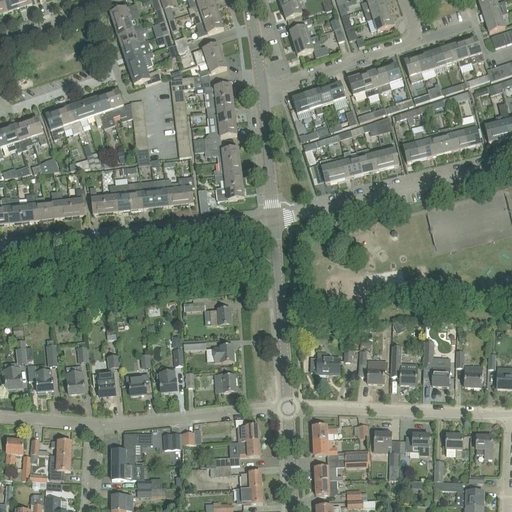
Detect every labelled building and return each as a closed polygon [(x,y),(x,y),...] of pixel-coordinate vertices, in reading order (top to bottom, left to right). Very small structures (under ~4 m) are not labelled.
[(0,0),(0,16),(3,16),(8,15),(3,0),(0,0)] [(20,10),(16,0),(3,0),(8,15),(13,13),(13,12),(20,10)] [(27,8),(33,7),(30,0),(16,0),(20,10),(27,8)] [(156,13),(161,12),(157,0),(154,0),(151,1),(155,13),(156,12),(156,13)] [(160,0),(164,11),(173,8),(170,0),(160,0)] [(195,0),(188,3),(190,10),(188,11),(190,16),(216,7),(214,2),(213,2),(212,0),(197,0),(196,0),(195,0)] [(279,0),(282,10),(298,5),(306,2),(305,0),(279,0)] [(366,0),(368,4),(362,6),(363,11),(364,11),(386,5),(384,1),(384,0),(366,0)] [(477,0),(482,11),(498,6),(495,0),(477,0)] [(349,13),(347,4),(343,5),(343,4),(338,6),(341,18),(348,16),(347,14),(349,13)] [(303,23),(301,17),(302,17),(298,5),(282,10),(286,22),(290,21),(291,27),(303,23)] [(386,5),(364,11),(365,14),(368,23),(374,22),(389,17),(387,9),(386,5)] [(130,22),(140,19),(136,6),(110,15),(112,20),(113,20),(115,27),(130,22)] [(485,23),(501,18),(498,6),(482,11),(485,23)] [(196,27),(219,20),(217,13),(217,12),(216,7),(190,16),(192,21),(194,20),(196,27)] [(174,20),(171,9),(173,8),(164,11),(165,11),(168,22),(174,20)] [(159,25),(165,23),(161,12),(156,13),(160,25),(159,25)] [(345,30),(351,28),(348,16),(341,18),(345,30)] [(389,17),(374,22),(377,34),(393,29),(393,27),(392,24),(394,24),(392,17),(390,17),(389,17)] [(489,35),(505,30),(501,18),(485,23),(489,35)] [(172,35),(179,33),(174,20),(168,22),(172,35)] [(221,26),(219,20),(196,27),(198,34),(196,35),(198,40),(224,32),(222,26),(221,26)] [(291,33),(290,33),(291,38),(290,39),(292,46),(294,45),(294,46),(310,41),(306,28),(312,26),(310,21),(303,23),(291,27),(293,32),(291,33)] [(133,29),(130,22),(115,27),(118,34),(117,34),(119,39),(144,31),(142,26),(133,29)] [(164,37),(169,36),(169,35),(165,23),(159,25),(164,37)] [(352,29),(351,28),(345,30),(349,43),(357,41),(354,28),(352,29)] [(338,44),(345,42),(341,30),(334,32),(338,44)] [(144,31),(119,39),(120,44),(121,44),(123,51),(146,43),(143,36),(146,36),(144,31)] [(507,47),(511,45),(511,43),(509,34),(503,35),(507,47)] [(501,49),(507,47),(503,35),(497,37),(501,49)] [(167,49),(173,47),(169,36),(164,37),(167,49)] [(495,51),(501,49),(497,37),(491,39),(495,51)] [(294,47),(293,47),(295,54),(296,53),(298,58),(302,57),(321,50),(318,41),(317,38),(310,41),(294,46),(294,47)] [(189,49),(186,39),(175,43),(176,46),(176,47),(176,48),(177,47),(179,52),(189,49)] [(477,40),(464,44),(470,60),(476,58),(478,65),(484,63),(477,40)] [(126,63),(152,55),(148,43),(146,43),(123,51),(126,58),(125,58),(126,63)] [(471,65),(470,60),(464,44),(452,48),(458,64),(460,69),(471,65)] [(197,67),(199,66),(207,64),(222,59),(220,52),(221,52),(219,46),(193,55),(195,60),(197,67)] [(176,48),(176,47),(173,48),(173,47),(167,49),(167,50),(168,50),(172,61),(180,58),(180,59),(181,59),(179,52),(177,47),(176,48)] [(446,68),(458,64),(452,48),(440,52),(446,68)] [(181,59),(191,55),(189,49),(179,52),(181,59)] [(434,72),(446,68),(440,52),(429,56),(434,72)] [(131,75),(146,70),(153,67),(151,61),(154,60),(152,55),(126,63),(128,68),(129,68),(131,75)] [(422,76),(434,72),(429,56),(417,60),(422,76)] [(224,66),(222,59),(207,64),(199,66),(201,73),(200,74),(201,79),(227,71),(225,65),(224,66)] [(417,60),(404,64),(407,73),(409,80),(411,84),(411,85),(424,81),(422,76),(417,60)] [(385,70),(384,70),(390,86),(402,82),(400,76),(397,66),(395,67),(392,68),(391,66),(385,68),(385,70)] [(503,80),(508,78),(504,67),(499,69),(503,80)] [(497,82),(503,80),(499,69),(493,70),(497,82)] [(149,77),(146,70),(131,75),(134,82),(133,82),(135,87),(144,84),(145,88),(161,83),(158,73),(149,77)] [(391,91),(390,86),(384,70),(372,74),(379,95),(391,91)] [(491,84),(497,82),(493,70),(487,72),(488,76),(490,82),(491,84)] [(379,95),(372,74),(368,75),(368,73),(360,76),(368,99),(379,95)] [(353,81),(348,82),(351,92),(353,98),(366,94),(360,76),(352,78),(353,81)] [(479,86),(490,82),(488,76),(477,80),(479,86)] [(467,90),(479,86),(477,80),(465,84),(467,90)] [(511,81),(500,85),(502,90),(511,86),(511,81)] [(455,94),(467,90),(465,84),(453,88),(455,94)] [(334,104),(346,100),(341,85),(328,89),(334,104)] [(491,98),(503,94),(502,90),(500,85),(488,89),(489,94),(490,94),(491,98)] [(436,90),(427,92),(429,96),(428,96),(430,102),(443,98),(441,92),(439,86),(435,87),(436,90)] [(206,103),(232,100),(231,92),(232,92),(231,87),(205,90),(206,103)] [(441,92),(443,98),(455,94),(453,88),(441,92)] [(322,108),(334,104),(328,89),(316,93),(322,108)] [(478,98),(489,94),(488,89),(476,93),(478,98)] [(113,95),(106,98),(111,113),(114,120),(121,117),(122,120),(126,119),(127,123),(133,121),(134,120),(133,116),(132,110),(132,106),(125,108),(123,108),(118,93),(113,95)] [(324,115),(322,108),(316,93),(304,97),(310,112),(315,111),(317,117),(324,115)] [(456,104),(467,100),(472,98),(470,93),(454,98),(456,103),(456,104)] [(415,107),(430,102),(428,96),(414,101),(415,107)] [(297,116),(310,112),(304,97),(292,101),(297,116)] [(114,120),(106,98),(99,100),(99,99),(94,101),(103,127),(108,125),(107,122),(114,120)] [(445,108),(456,104),(456,103),(454,98),(442,102),(444,105),(445,108)] [(233,106),(232,100),(206,103),(207,115),(234,112),(234,106),(233,106)] [(103,127),(94,101),(89,103),(89,104),(82,106),(87,121),(94,118),(98,128),(103,127)] [(409,102),(397,106),(399,113),(411,108),(414,108),(413,107),(412,102),(411,102),(409,102)] [(437,117),(436,111),(445,108),(444,105),(442,102),(431,106),(432,112),(433,112),(434,118),(437,117)] [(87,121),(82,106),(75,108),(75,107),(70,109),(79,135),(84,133),(80,123),(87,121)] [(386,117),(399,113),(397,106),(384,111),(386,117)] [(420,116),(432,112),(431,106),(419,110),(420,116)] [(503,124),(497,125),(501,142),(511,138),(511,132),(509,122),(505,106),(499,108),(501,118),(503,124)] [(65,112),(58,114),(64,129),(65,133),(67,139),(74,136),(79,135),(70,109),(65,111),(65,112)] [(419,110),(407,114),(408,120),(407,120),(409,125),(410,127),(415,126),(413,118),(420,116),(419,110)] [(374,121),(386,117),(384,111),(372,115),(374,121)] [(235,125),(234,118),(235,118),(234,112),(207,115),(208,121),(214,120),(214,127),(235,125)] [(343,131),(357,126),(352,113),(346,115),(348,123),(341,125),(343,131)] [(64,129),(58,114),(51,116),(51,115),(46,117),(54,143),(60,141),(58,135),(65,133),(64,129)] [(407,114),(395,118),(397,123),(407,120),(408,120),(407,114)] [(360,125),(374,121),(372,115),(358,120),(360,125)] [(389,119),(375,124),(376,130),(381,129),(391,125),(389,119)] [(33,123),(26,125),(31,140),(33,145),(40,143),(42,147),(47,145),(42,129),(38,120),(33,122),(33,123)] [(375,124),(362,129),(364,133),(364,134),(366,134),(369,133),(376,130),(375,124)] [(468,150),(481,147),(476,124),(463,127),(468,150)] [(31,140),(26,125),(19,127),(19,126),(14,128),(23,154),(28,152),(27,149),(34,147),(31,140)] [(215,135),(211,135),(211,141),(221,140),(227,139),(237,138),(237,132),(236,132),(235,125),(214,127),(215,135)] [(331,135),(343,131),(341,125),(329,129),(331,135)] [(489,145),(501,142),(497,125),(485,128),(489,145)] [(424,127),(412,130),(416,146),(415,146),(420,162),(432,159),(428,143),(426,137),(426,133),(424,127)] [(456,153),(468,150),(463,127),(451,130),(456,153)] [(23,154),(14,128),(9,130),(9,131),(2,133),(7,148),(10,154),(17,152),(18,155),(23,154)] [(352,138),(364,134),(364,133),(362,129),(350,133),(351,136),(352,138)] [(444,156),(456,153),(451,130),(450,130),(438,133),(440,140),(444,156)] [(316,133),(308,136),(310,142),(318,139),(316,133)] [(340,142),(352,138),(351,136),(350,133),(338,137),(340,141),(340,142)] [(328,146),(340,142),(340,141),(338,137),(326,141),(328,145),(328,146)] [(432,159),(444,156),(440,140),(428,143),(432,159)] [(194,149),(206,148),(206,141),(194,142),(194,149)] [(311,152),(328,146),(328,145),(326,141),(309,146),(311,151),(311,152)] [(407,165),(420,162),(415,146),(403,149),(407,165)] [(383,154),(387,170),(399,167),(395,151),(394,147),(388,149),(389,152),(383,154)] [(239,163),(238,155),(239,155),(239,150),(212,153),(212,159),(217,158),(218,165),(239,163)] [(375,174),(370,157),(369,151),(357,155),(358,160),(362,177),(375,174)] [(124,152),(117,154),(121,166),(128,163),(124,152)] [(92,156),(87,158),(88,161),(91,170),(96,169),(97,170),(102,168),(98,154),(92,156)] [(352,162),(350,154),(344,155),(344,159),(345,158),(346,163),(350,180),(362,177),(358,160),(352,162)] [(375,174),(387,170),(383,154),(370,157),(375,174)] [(150,163),(150,157),(138,158),(138,165),(139,169),(152,167),(152,163),(150,163)] [(338,183),(350,180),(346,163),(345,158),(344,159),(333,162),(334,167),(338,183)] [(55,160),(47,163),(51,175),(59,174),(55,160)] [(318,167),(314,168),(317,184),(324,182),(325,184),(325,186),(338,183),(334,167),(333,162),(332,161),(320,164),(320,165),(320,167),(318,167)] [(78,172),(90,171),(88,162),(76,165),(78,172)] [(153,170),(160,169),(159,162),(152,163),(152,167),(153,170)] [(240,170),(239,163),(218,165),(219,173),(214,173),(215,178),(242,175),(241,169),(240,170)] [(40,167),(32,170),(34,177),(44,174),(41,167),(40,167)] [(5,181),(18,179),(17,175),(16,173),(15,171),(3,175),(5,181)] [(242,188),(241,181),(242,181),(242,175),(215,178),(215,184),(226,182),(226,190),(242,188)] [(194,179),(178,181),(179,185),(180,191),(181,207),(188,206),(189,207),(194,206),(193,196),(193,190),(195,190),(194,179)] [(169,209),(166,182),(153,184),(154,194),(156,210),(163,209),(164,210),(169,209)] [(171,186),(171,182),(166,182),(169,209),(174,209),(174,208),(181,207),(180,191),(179,185),(171,186)] [(144,212),(149,211),(149,210),(156,210),(154,194),(153,184),(141,185),(144,212)] [(144,212),(141,185),(128,186),(131,212),(138,212),(139,212),(144,212)] [(119,215),(124,214),(124,213),(131,212),(128,186),(116,188),(119,215)] [(119,215),(116,188),(111,188),(112,199),(104,199),(106,215),(113,214),(113,215),(119,215)] [(221,190),(216,191),(217,198),(218,204),(245,201),(244,195),(245,195),(244,188),(242,188),(226,190),(221,190)] [(97,200),(96,190),(90,191),(93,217),(99,217),(99,216),(106,215),(104,199),(97,200)] [(85,218),(84,208),(87,208),(85,191),(77,192),(78,202),(71,203),(72,219),(80,218),(80,219),(85,218)] [(200,205),(208,204),(206,192),(199,193),(200,205)] [(60,221),(57,194),(52,195),(53,205),(45,206),(47,222),(54,221),(55,222),(60,221)] [(63,204),(62,194),(57,194),(60,221),(65,221),(65,220),(72,219),(71,203),(63,204)] [(35,224),(32,197),(27,198),(28,208),(20,209),(22,224),(29,224),(30,225),(35,224)] [(37,200),(37,197),(32,197),(35,224),(40,223),(40,222),(47,222),(45,206),(45,199),(37,200)] [(12,199),(7,200),(10,227),(15,226),(15,225),(22,224),(20,209),(20,202),(20,201),(12,202),(12,199)] [(10,227),(7,200),(2,201),(2,202),(0,202),(0,226),(4,226),(4,227),(10,227)] [(193,305),(184,306),(185,313),(185,314),(186,314),(205,312),(205,304),(203,304),(193,305)] [(144,310),(128,312),(128,319),(137,318),(138,324),(145,323),(144,310)] [(211,313),(210,313),(211,329),(220,328),(222,328),(232,327),(231,311),(221,312),(218,312),(219,313),(211,313)] [(114,313),(105,314),(106,323),(115,322),(114,313)] [(400,322),(393,325),(396,331),(403,327),(400,322)] [(461,332),(468,331),(466,324),(459,326),(461,332)] [(14,337),(23,336),(22,327),(13,328),(14,337)] [(108,342),(117,341),(116,332),(107,333),(108,342)] [(314,338),(306,340),(307,349),(315,348),(314,338)] [(184,353),(206,351),(205,342),(184,344),(184,353)] [(18,351),(16,351),(17,365),(18,367),(20,367),(28,366),(27,362),(26,350),(25,347),(25,343),(17,343),(17,345),(17,348),(18,351)] [(425,344),(424,369),(430,370),(430,376),(433,376),(433,378),(433,388),(449,389),(449,384),(450,384),(450,381),(449,381),(450,375),(449,375),(449,370),(449,368),(450,362),(434,361),(434,344),(425,344)] [(48,349),(50,369),(58,368),(56,348),(55,348),(48,349)] [(234,364),(233,348),(221,349),(213,350),(214,360),(214,364),(222,364),(222,365),(234,364)] [(391,369),(391,379),(398,379),(398,381),(400,381),(400,387),(409,387),(410,388),(415,389),(416,388),(417,388),(417,382),(417,374),(417,368),(408,367),(401,367),(402,350),(398,349),(392,349),(391,369)] [(79,351),(78,351),(79,365),(89,364),(87,350),(79,351)] [(352,364),(352,351),(345,351),(344,364),(352,364)] [(182,352),(174,353),(176,368),(184,368),(182,352)] [(464,370),(464,354),(457,353),(456,370),(464,370)] [(312,361),(311,374),(317,375),(317,376),(340,377),(340,361),(327,360),(327,355),(318,355),(318,361),(312,361)] [(150,357),(142,357),(143,370),(151,370),(150,357)] [(109,371),(120,370),(119,358),(107,359),(109,371)] [(387,374),(387,365),(369,364),(368,386),(384,387),(385,374),(387,374)] [(35,368),(28,369),(29,384),(37,383),(37,382),(36,375),(35,368)] [(84,383),(83,383),(82,368),(79,368),(77,373),(78,374),(67,376),(69,397),(85,395),(84,383)] [(465,390),(481,390),(482,369),(466,368),(465,390)] [(160,376),(157,376),(157,384),(160,384),(162,395),(177,393),(176,382),(175,382),(174,371),(168,371),(167,370),(166,369),(164,369),(162,369),(161,371),(160,372),(160,374),(160,376)] [(423,387),(433,388),(433,376),(430,376),(430,370),(424,369),(423,387)] [(109,376),(93,378),(94,389),(99,388),(100,399),(116,398),(115,386),(114,386),(113,379),(113,376),(114,376),(114,370),(109,371),(109,376)] [(497,391),(511,391),(511,370),(498,370),(497,391)] [(7,392),(23,390),(21,371),(5,373),(2,373),(3,381),(6,380),(7,392)] [(46,374),(36,375),(37,382),(37,385),(38,394),(39,394),(39,397),(46,396),(46,394),(48,394),(52,393),(54,393),(53,383),(53,381),(52,381),(51,374),(47,374),(46,374)] [(149,376),(126,379),(127,387),(130,387),(131,398),(147,397),(146,385),(145,385),(145,384),(150,383),(150,382),(149,382),(149,376)] [(187,390),(195,390),(194,376),(186,376),(187,390)] [(225,379),(225,377),(216,378),(217,395),(227,394),(227,395),(236,394),(235,378),(225,379)] [(238,429),(239,445),(239,444),(259,443),(258,428),(238,429)] [(327,428),(313,429),(313,431),(314,434),(314,443),(328,443),(327,435),(334,435),(336,435),(336,428),(327,428)] [(360,441),(368,441),(367,428),(359,428),(360,441)] [(183,436),(179,436),(180,446),(180,451),(182,451),(182,448),(183,447),(196,447),(202,446),(201,432),(194,433),(194,435),(183,436)] [(391,454),(392,436),(375,435),(375,443),(373,443),(373,454),(387,455),(387,453),(391,454)] [(165,452),(180,451),(179,436),(164,437),(165,452)] [(112,453),(112,468),(134,468),(134,467),(134,458),(135,448),(142,448),(153,448),(153,437),(125,437),(125,450),(119,450),(119,453),(112,453)] [(406,449),(406,454),(413,455),(419,455),(419,458),(429,458),(429,450),(430,437),(413,437),(413,440),(407,440),(407,439),(406,439),(406,444),(406,449)] [(447,451),(446,457),(456,458),(456,460),(462,461),(462,452),(463,452),(463,438),(447,438),(447,451)] [(492,460),(493,439),(477,439),(477,457),(485,457),(485,460),(492,460)] [(24,444),(9,442),(8,442),(6,465),(14,466),(15,457),(23,457),(24,443),(24,444)] [(328,443),(314,443),(315,458),(325,457),(327,457),(328,457),(332,457),(337,457),(337,455),(337,450),(333,450),(332,442),(328,443)] [(48,458),(49,453),(39,453),(40,443),(33,443),(32,457),(48,458)] [(239,445),(229,445),(230,460),(240,459),(241,459),(248,459),(250,459),(260,458),(259,443),(239,444),(239,445)] [(52,444),(52,450),(58,450),(58,458),(71,459),(72,444),(71,444),(58,444),(52,444)] [(368,453),(345,454),(345,462),(368,461),(368,453)] [(50,475),(50,482),(64,483),(65,474),(71,474),(71,459),(58,458),(51,458),(50,475)] [(24,459),(22,483),(30,484),(30,476),(31,469),(30,469),(31,459),(24,459)] [(230,460),(216,461),(216,469),(219,469),(231,468),(241,468),(240,459),(230,460)] [(368,461),(345,462),(346,469),(346,470),(357,469),(369,469),(368,461)] [(435,464),(434,484),(435,484),(443,484),(444,464),(435,464)] [(112,468),(112,482),(136,483),(136,468),(136,467),(134,467),(134,468),(112,468)] [(216,470),(211,470),(211,479),(219,479),(231,478),(231,468),(219,469),(216,469),(216,470)] [(328,470),(315,470),(316,484),(334,483),(337,483),(343,483),(343,478),(337,479),(337,475),(336,469),(332,470),(328,470)] [(249,475),(241,476),(241,482),(242,491),(250,491),(262,490),(261,474),(251,475),(249,475)] [(30,476),(30,484),(47,485),(48,477),(30,476)] [(334,483),(316,484),(316,498),(326,497),(330,497),(337,496),(337,490),(337,483),(334,483)] [(468,485),(443,484),(435,484),(434,491),(442,491),(442,493),(461,493),(460,509),(464,509),(467,509),(483,510),(483,495),(468,494),(468,485)] [(62,494),(62,486),(47,485),(46,492),(62,494)] [(166,500),(166,490),(152,490),(151,490),(138,491),(138,499),(151,499),(151,500),(166,500)] [(250,491),(242,491),(243,503),(243,506),(251,506),(253,506),(263,505),(262,490),(250,491)] [(361,493),(348,494),(348,501),(361,501),(361,493)] [(45,511),(45,507),(43,507),(43,497),(34,497),(31,500),(31,506),(31,511),(45,511)] [(132,511),(132,499),(112,498),(112,511),(132,511)] [(61,511),(62,501),(46,500),(45,507),(45,511),(61,511)]
